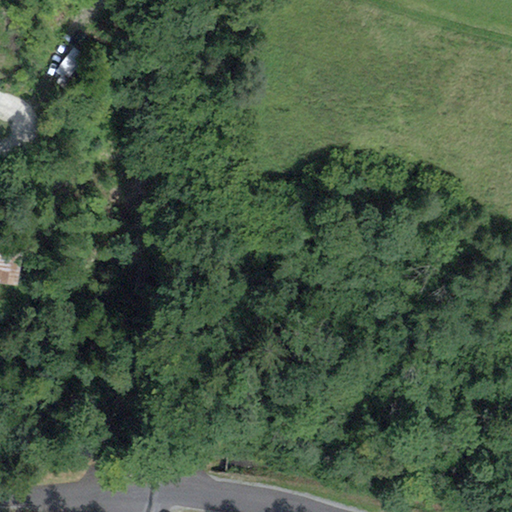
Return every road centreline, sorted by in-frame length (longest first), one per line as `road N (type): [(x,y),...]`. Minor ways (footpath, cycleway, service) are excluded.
road 1 (unclassified): [(318,511),(162,487),(0,493)]
road 2 (track): [(0,443),(26,452),(87,450),(148,469),(162,487)]
road 3 (track): [(511,46),(363,0)]
